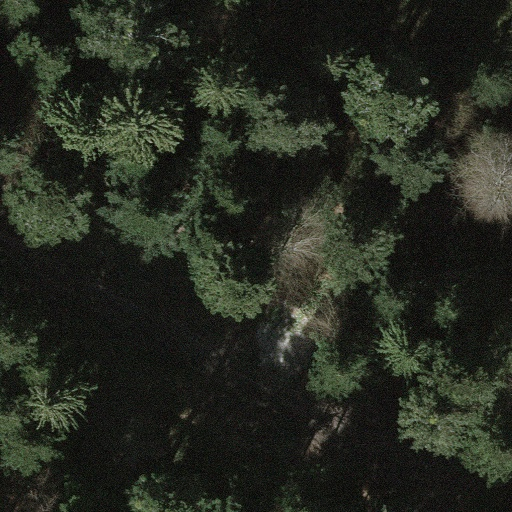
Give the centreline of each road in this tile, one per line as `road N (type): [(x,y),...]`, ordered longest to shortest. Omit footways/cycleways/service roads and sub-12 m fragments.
road 1 (track): [(390,511),(267,390),(0,240)]
road 2 (track): [(267,390),(511,463)]
